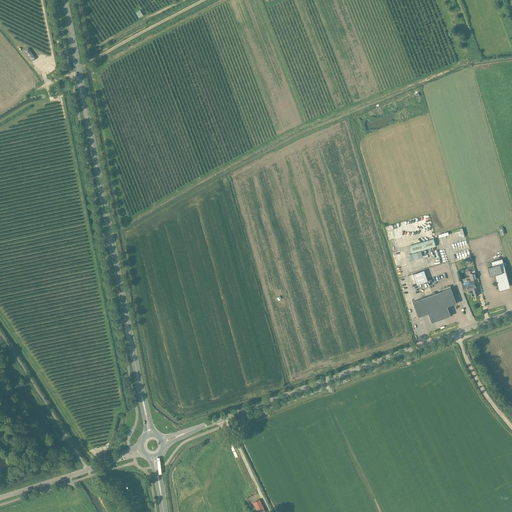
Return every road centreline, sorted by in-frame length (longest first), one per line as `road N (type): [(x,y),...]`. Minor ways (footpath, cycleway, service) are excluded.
road 1 (primary): [(150,432),(64,0)]
road 2 (tertiary): [(165,441),(511,312)]
road 3 (track): [(37,90),(204,0)]
road 4 (unclassified): [(88,470),(0,334)]
road 5 (track): [(65,119),(42,74),(52,59),(41,0)]
